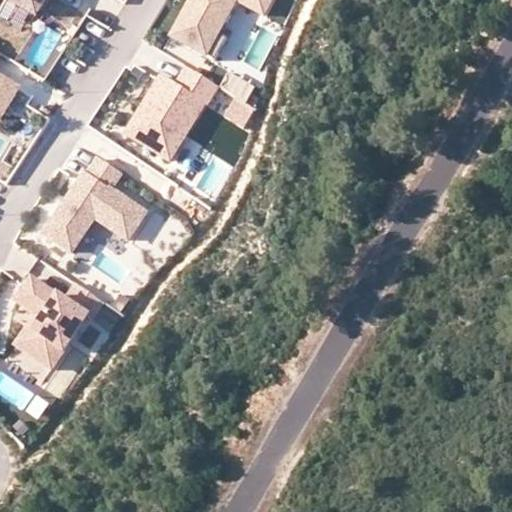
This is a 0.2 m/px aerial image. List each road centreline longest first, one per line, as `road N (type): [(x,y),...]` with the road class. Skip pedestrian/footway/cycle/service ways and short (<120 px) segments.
road 1 (residential): [(253,511),(511,43)]
road 2 (residential): [(145,0),(0,246)]
